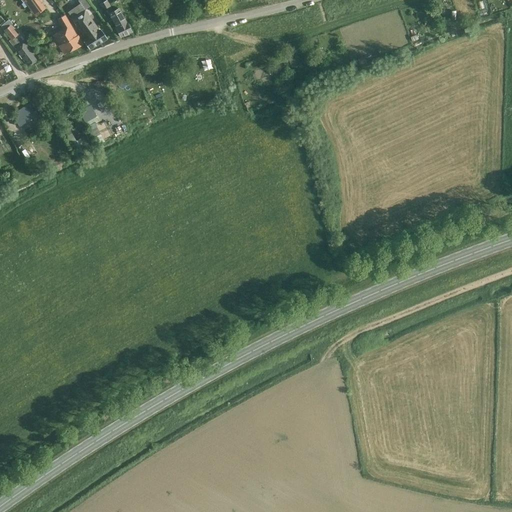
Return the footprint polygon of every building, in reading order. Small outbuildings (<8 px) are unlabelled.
[(22,0),(35,16),(46,6),(40,0),(22,0)] [(131,32),(126,21),(119,8),(113,11),(107,0),(100,4),(109,21),(112,19),(117,27),(116,27),(121,37),(131,32)] [(84,9),(72,18),(87,39),(84,41),(89,50),(107,39),(101,29),(100,30),(84,9)] [(77,36),(70,26),(64,15),(57,19),(63,30),(57,33),(58,33),(54,35),(60,45),(59,46),(65,54),(83,44),(78,36),(77,36)] [(32,51),(23,41),(6,20),(0,23),(0,25),(1,27),(0,27),(0,28),(3,32),(4,31),(11,39),(9,41),(14,48),(20,54),(18,55),(22,59),(29,66),(31,65),(36,62),(38,60),(32,51)] [(109,86),(116,83),(113,77),(106,80),(109,86)] [(29,103),(11,115),(18,125),(36,114),(35,113),(32,108),(41,102),(38,97),(29,102),(29,103)] [(70,115),(76,127),(83,123),(78,111),(70,115)] [(71,130),(63,133),(69,149),(77,145),(71,130)]
